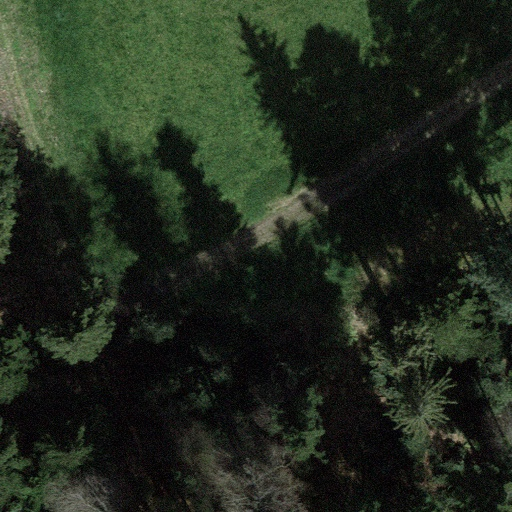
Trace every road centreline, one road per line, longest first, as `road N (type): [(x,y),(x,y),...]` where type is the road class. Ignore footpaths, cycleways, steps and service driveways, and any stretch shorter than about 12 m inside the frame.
road 1 (track): [(511,60),(241,240),(0,365)]
road 2 (track): [(0,40),(97,317)]
